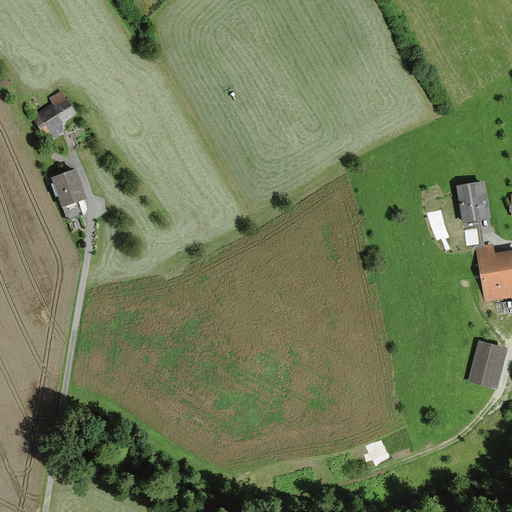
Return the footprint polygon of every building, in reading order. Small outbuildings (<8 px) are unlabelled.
[(55,106),(35,116),(49,142),(64,133),(58,122),(75,113),(63,92),(50,98),(55,106)] [(77,172),(56,180),(71,220),(83,215),(79,203),(87,199),(77,172)] [(487,183),(460,188),(466,221),(493,216),(487,183)] [(494,246),(478,249),(487,304),(511,299),(511,254),(496,257),(494,246)] [(508,349),(481,342),(471,380),(498,387),(508,349)]
